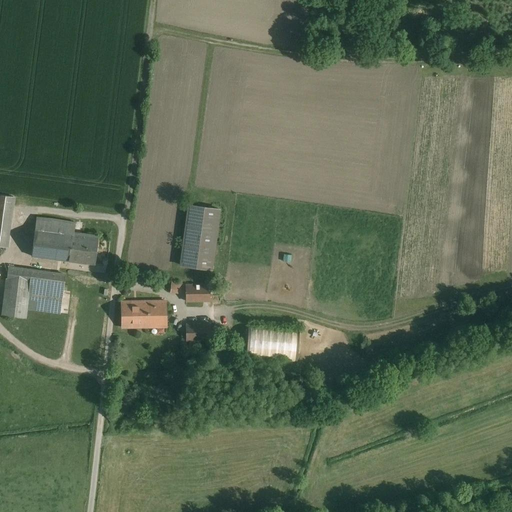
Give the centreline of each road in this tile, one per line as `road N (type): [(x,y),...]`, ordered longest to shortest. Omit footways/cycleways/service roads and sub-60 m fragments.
road 1 (track): [(150,31),(291,55),(511,55)]
road 2 (track): [(511,289),(363,328),(272,306),(210,312)]
road 3 (track): [(154,0),(124,220)]
